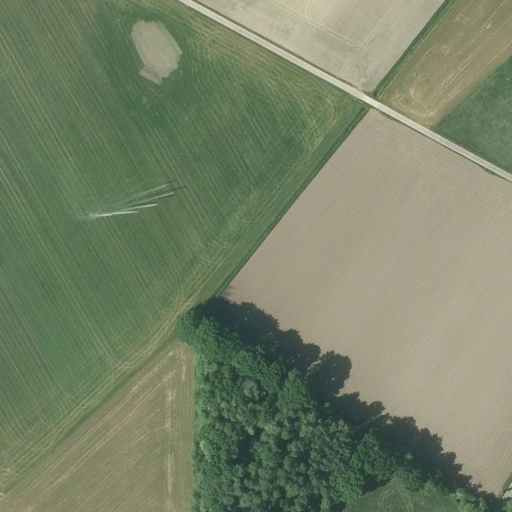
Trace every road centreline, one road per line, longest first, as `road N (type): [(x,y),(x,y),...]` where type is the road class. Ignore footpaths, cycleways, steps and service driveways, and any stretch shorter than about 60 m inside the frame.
road 1 (unclassified): [(181,0),(511,178)]
road 2 (track): [(203,511),(192,327)]
